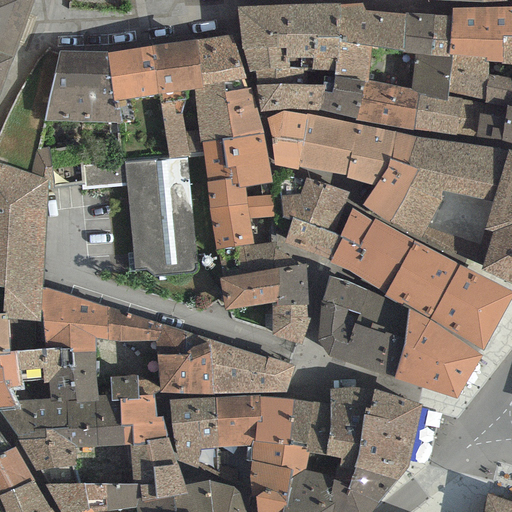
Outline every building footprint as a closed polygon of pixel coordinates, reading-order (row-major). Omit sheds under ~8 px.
[(0,0),(0,92),(32,0),(0,0)] [(402,50),(405,13),(364,11),(362,3),(340,5),(339,37),(339,43),(370,47),(402,50)] [(256,85),(301,85),(302,69),(284,68),(286,57),(286,5),(236,8),(240,37),(249,72),(256,71),(256,85)] [(286,5),(286,57),(284,68),(302,69),(311,69),(314,37),(339,37),(340,5),(286,5)] [(511,7),(450,9),(450,16),(448,54),(452,55),(488,62),(501,65),(501,36),(511,36),(511,7)] [(448,54),(450,16),(405,13),(402,50),(402,54),(414,55),(447,58),(448,54)] [(233,35),(197,39),(201,87),(223,83),(245,79),(233,35)] [(511,36),(501,36),(501,65),(511,65),(511,36)] [(367,81),(370,47),(339,43),(339,37),(314,37),(311,69),(334,72),(333,77),(363,80),(367,81)] [(197,39),(152,46),(157,95),(201,87),(197,39)] [(152,46),(107,52),(113,100),(118,100),(157,95),(152,46)] [(107,52),(58,51),(43,120),(120,122),(118,100),(113,100),(107,52)] [(447,58),(414,55),(411,88),(419,90),(418,95),(446,100),(447,92),(452,55),(448,54),(447,58)] [(452,55),(447,92),(484,99),(487,75),(488,62),(452,55)] [(511,78),(487,75),(484,99),(483,114),(505,117),(507,107),(511,107),(511,78)] [(357,118),(363,80),(333,77),(332,93),(323,91),(319,110),(354,118),(357,118)] [(354,118),(354,120),(412,130),(418,95),(419,90),(411,88),(367,81),(363,80),(357,118),(354,118)] [(224,92),(223,83),(201,87),(157,95),(168,159),(201,155),(200,142),(231,138),(227,114),(224,92)] [(323,91),(324,86),(301,85),(256,85),(260,112),(290,109),(319,110),(323,91)] [(251,89),(224,92),(227,114),(255,108),(251,89)] [(418,95),(412,130),(475,138),(478,113),(483,114),(484,99),(447,92),(446,100),(418,95)] [(511,143),(511,107),(507,107),(505,117),(483,114),(478,113),(475,138),(500,141),(511,143)] [(227,114),(231,138),(262,134),(255,108),(227,114)] [(297,170),(298,167),(305,115),(283,111),(266,118),(273,166),(297,170)] [(345,178),(357,125),(306,115),(305,115),(298,167),(345,178)] [(407,165),(415,137),(394,132),(357,125),(345,178),(374,186),(387,168),(389,159),(407,165)] [(244,186),(272,183),(262,134),(231,138),(200,142),(201,155),(206,181),(236,178),(238,187),(244,186)] [(511,151),(507,150),(415,137),(407,165),(418,169),(410,183),(389,222),(419,239),(426,227),(446,191),(492,202),(483,229),(491,231),(486,248),(482,265),(480,270),(511,284),(511,151)] [(37,148),(38,163),(66,162),(66,146),(37,148)] [(187,159),(124,163),(80,165),(81,189),(126,186),(133,270),(146,270),(152,277),(193,271),(193,264),(197,265),(187,159)] [(407,165),(389,159),(387,168),(374,186),(361,205),(389,222),(410,183),(418,169),(407,165)] [(6,313),(7,319),(40,321),(43,287),(47,179),(0,164),(0,287),(3,288),(2,314),(6,313)] [(236,178),(206,181),(215,250),(253,244),(249,219),(275,216),(272,195),(246,198),(244,186),(238,187),(236,178)] [(348,193),(305,178),(279,178),(282,218),(290,221),(292,217),(333,231),(348,193)] [(372,221),(351,209),(339,237),(341,239),(329,261),(352,272),(365,250),(358,247),(372,221)] [(292,217),(290,221),(283,243),(329,261),(341,239),(339,237),(333,231),(292,217)] [(352,272),(386,292),(413,241),(374,219),(372,221),(358,247),(365,250),(352,272)] [(486,248),(426,227),(419,239),(464,263),(466,258),(482,265),(486,248)] [(458,265),(413,241),(386,292),(384,296),(428,318),(458,265)] [(215,250),(221,278),(218,278),(224,311),(271,302),(271,336),(300,345),(309,318),(306,318),(307,306),(304,263),(296,265),(275,250),(274,242),(253,244),(215,250)] [(345,280),(328,276),(321,301),(359,314),(354,324),(377,332),(384,334),(385,332),(404,339),(407,309),(385,299),(345,280)] [(106,307),(43,287),(40,321),(45,350),(71,348),(71,353),(94,352),(95,340),(107,341),(106,307)] [(364,368),(377,332),(354,324),(359,314),(321,301),(317,341),(326,356),(364,368)] [(151,321),(106,307),(107,341),(155,341),(155,355),(184,355),(187,331),(151,321)] [(392,378),(456,400),(482,355),(436,325),(429,320),(407,309),(404,339),(403,345),(392,378)] [(2,314),(0,313),(0,355),(10,354),(7,319),(6,313),(2,314)] [(184,355),(155,355),(159,393),(210,394),(208,339),(187,331),(184,355)] [(384,334),(377,332),(364,368),(392,378),(403,345),(404,339),(385,332),(384,334)] [(267,358),(208,339),(210,394),(260,392),(267,358)] [(45,350),(16,353),(20,382),(44,380),(44,384),(49,383),(60,369),(72,368),(71,353),(71,348),(45,350)] [(94,352),(71,353),(72,368),(75,403),(94,402),(98,402),(98,396),(94,352)] [(10,354),(0,355),(0,411),(18,409),(15,402),(9,388),(21,387),(20,382),(16,353),(10,354)] [(293,366),(267,358),(260,392),(286,392),(293,366)] [(65,403),(75,403),(72,368),(60,369),(49,383),(49,399),(49,404),(65,403)] [(137,375),(109,377),(110,395),(110,401),(119,400),(138,400),(138,395),(137,375)] [(374,388),(328,390),(329,405),(330,421),(325,457),(339,459),(338,464),(397,481),(407,467),(422,404),(374,388)] [(153,394),(138,395),(138,400),(119,400),(121,425),(122,425),(124,446),(129,446),(146,445),(145,440),(168,438),(162,418),(156,418),(153,394)] [(110,401),(110,395),(98,396),(98,402),(94,402),(96,447),(124,446),(122,425),(121,425),(119,400),(110,401)] [(254,443),(287,446),(293,400),(259,398),(259,396),(214,398),(218,449),(253,448),(254,443)] [(218,449),(214,398),(168,400),(174,446),(178,462),(196,469),(197,467),(218,477),(218,449)] [(49,404),(49,399),(15,402),(18,409),(0,411),(0,412),(17,441),(44,439),(45,429),(66,428),(65,403),(49,404)] [(287,446),(305,448),(311,403),(293,400),(287,446)] [(74,449),(96,447),(94,402),(75,403),(65,403),(66,428),(67,449),(74,449)] [(329,405),(311,403),(305,448),(304,452),(309,453),(325,457),(330,421),(329,405)] [(75,466),(74,449),(67,449),(66,428),(45,429),(44,439),(17,441),(35,471),(75,466)] [(0,435),(0,496),(33,482),(15,448),(10,449),(0,435)] [(146,445),(129,446),(132,485),(138,485),(153,484),(151,466),(177,465),(168,438),(145,440),(146,445)] [(248,477),(249,488),(286,495),(290,477),(307,470),(309,453),(304,452),(305,448),(287,446),(254,443),(253,448),(248,477)] [(338,464),(332,480),(349,486),(348,489),(377,504),(397,481),(338,464)] [(183,486),(177,465),(151,466),(153,484),(138,485),(141,500),(172,497),(185,494),(183,486)] [(331,511),(334,504),(327,500),(332,480),(307,470),(290,477),(286,495),(286,507),(283,506),(281,511),(331,511)] [(371,511),(377,504),(348,489),(349,486),(332,480),(327,500),(334,504),(331,511),(371,511)] [(185,494),(172,497),(173,511),(251,511),(246,495),(234,487),(209,481),(183,486),(185,494)] [(51,511),(50,510),(33,482),(0,496),(0,511),(51,511)] [(132,485),(45,485),(60,511),(81,511),(90,509),(92,511),(107,511),(135,508),(134,501),(141,500),(138,485),(132,485)] [(286,495),(249,488),(256,511),(281,511),(283,506),(286,507),(286,495)] [(511,511),(511,503),(487,495),(483,511),(511,511)] [(173,511),(172,497),(141,500),(134,501),(135,508),(135,511),(173,511)]
